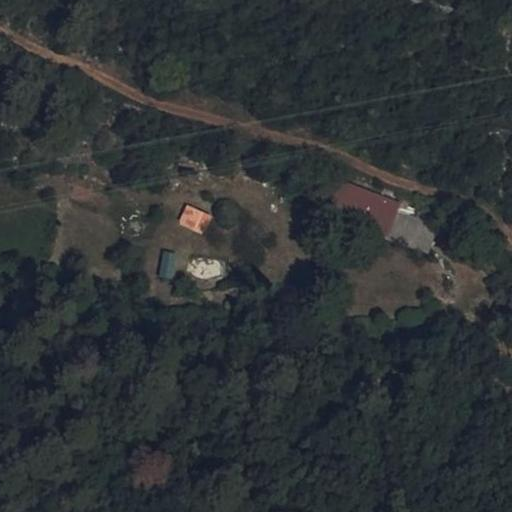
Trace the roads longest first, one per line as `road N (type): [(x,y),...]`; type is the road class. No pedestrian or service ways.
road 1 (track): [(0,23),(220,122),(427,190),(511,230)]
road 2 (track): [(511,398),(224,366),(36,307)]
